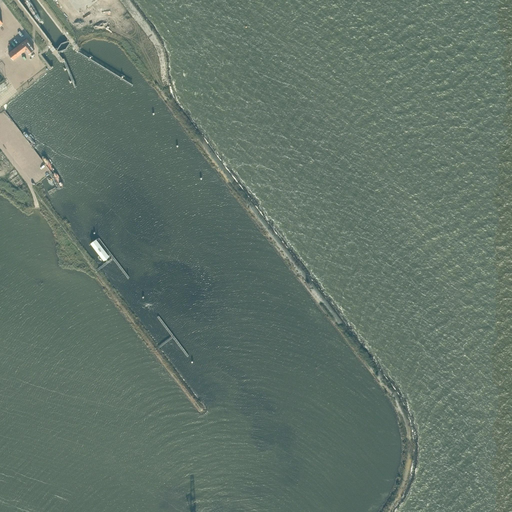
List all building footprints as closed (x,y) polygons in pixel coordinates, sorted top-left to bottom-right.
[(5,6),(2,8),(8,17),(11,16),(5,6)] [(27,38),(8,53),(13,60),(25,51),(28,54),(35,49),(27,38)] [(10,127),(3,131),(7,138),(14,134),(10,127)] [(19,144),(11,150),(16,156),(24,151),(19,144)] [(31,159),(22,165),(26,172),(36,166),(31,159)] [(111,258),(98,240),(92,245),(105,262),(111,258)]
